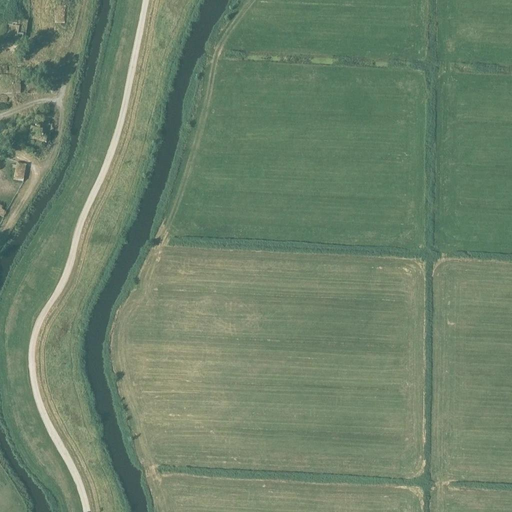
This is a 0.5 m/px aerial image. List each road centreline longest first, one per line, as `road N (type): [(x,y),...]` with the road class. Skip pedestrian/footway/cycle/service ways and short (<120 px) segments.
road 1 (track): [(37,175),(55,147),(59,106),(31,104),(0,116)]
road 2 (track): [(0,148),(37,175),(0,238)]
